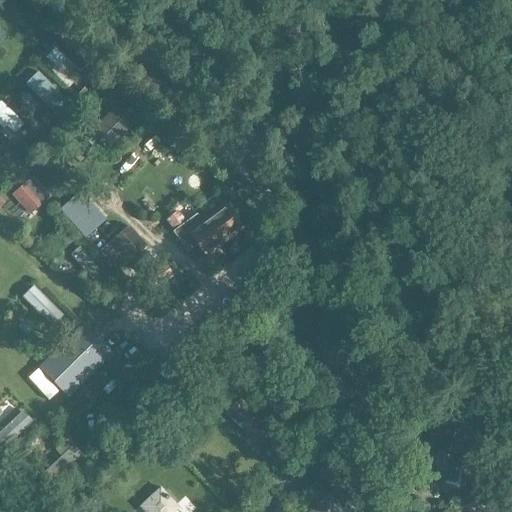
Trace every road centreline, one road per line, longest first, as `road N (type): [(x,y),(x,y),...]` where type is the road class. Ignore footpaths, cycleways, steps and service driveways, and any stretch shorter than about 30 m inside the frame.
road 1 (track): [(396,0),(238,161),(78,0)]
road 2 (unknown): [(284,511),(334,441),(352,390),(313,293),(313,249),(238,161)]
